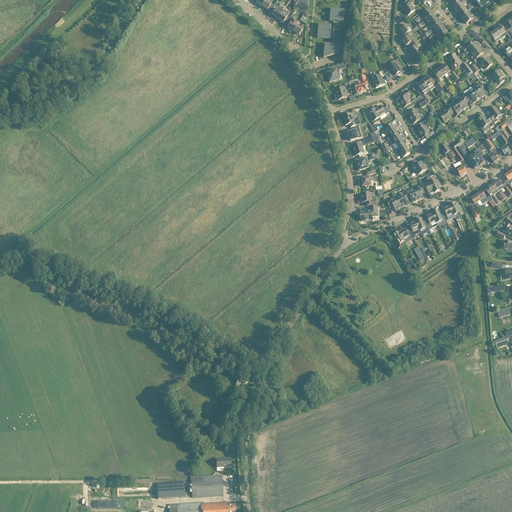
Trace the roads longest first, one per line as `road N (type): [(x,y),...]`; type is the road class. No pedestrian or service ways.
road 1 (track): [(269,369),(184,318),(53,259),(0,279)]
road 2 (unclassified): [(247,511),(248,422),(269,369),(346,241)]
road 3 (residential): [(330,111),(293,49),(238,0)]
road 4 (residential): [(346,241),(350,186),(330,111)]
